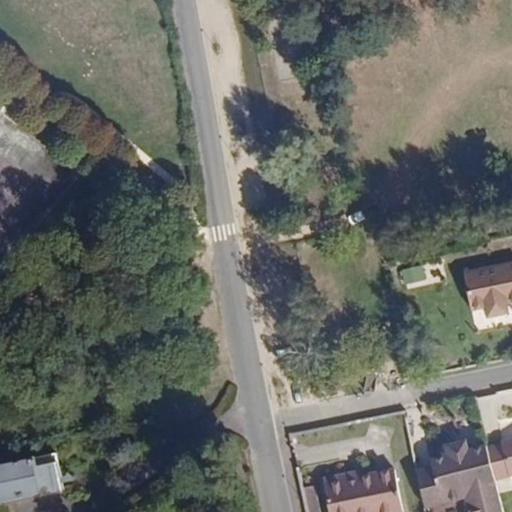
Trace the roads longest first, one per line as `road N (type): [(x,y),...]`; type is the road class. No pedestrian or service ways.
road 1 (residential): [(258,426),(186,0)]
road 2 (residential): [(258,426),(511,372)]
